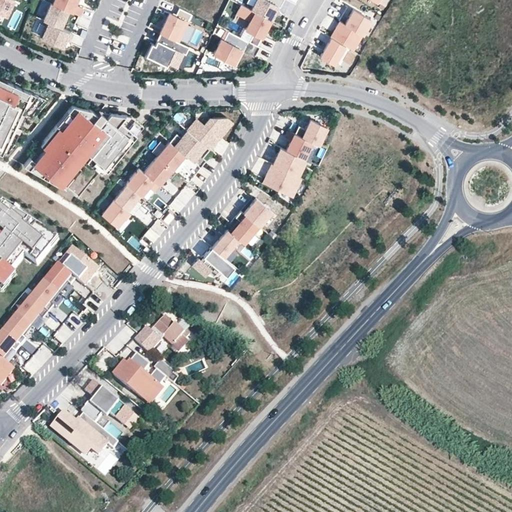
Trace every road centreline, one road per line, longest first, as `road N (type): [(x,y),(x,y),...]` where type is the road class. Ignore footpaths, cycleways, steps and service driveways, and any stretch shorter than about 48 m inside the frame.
road 1 (residential): [(271,91),(242,153),(191,222),(7,426)]
road 2 (secondary): [(196,511),(430,252)]
road 3 (residential): [(451,149),(397,110),(355,94),(271,91)]
road 4 (residential): [(271,91),(143,92)]
